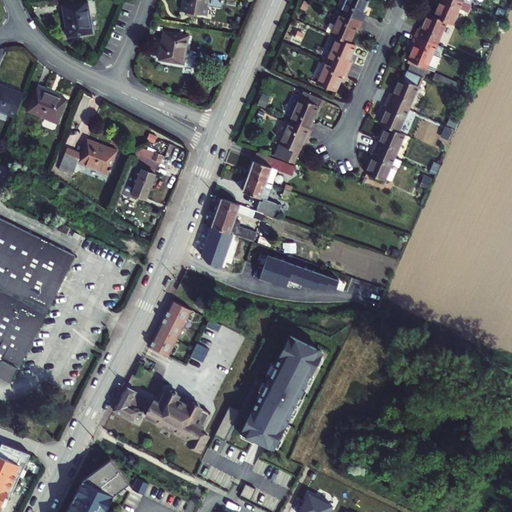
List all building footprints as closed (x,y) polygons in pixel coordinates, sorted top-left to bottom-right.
[(182,0),(181,13),(206,17),(207,6),(221,9),(222,0),(182,0)] [(371,10),(367,8),(370,0),(347,0),(344,8),(367,18),(371,10)] [(438,0),(433,14),(448,20),(452,22),(461,0),(438,0)] [(85,3),(62,10),(70,40),(92,33),(85,3)] [(344,8),(334,29),(340,32),(354,38),(359,27),(363,29),(367,18),(344,8)] [(430,12),(423,28),(418,26),(415,34),(438,44),(448,20),(433,14),(430,12)] [(417,26),(423,28),(427,17),(421,15),(417,26)] [(354,38),(340,32),(329,57),(352,67),(355,60),(351,59),(359,40),(354,38)] [(188,38),(161,34),(157,62),(184,66),(188,38)] [(438,44),(415,34),(412,40),(417,42),(409,60),(427,67),(435,71),(442,56),(441,53),(435,51),(438,44)] [(444,47),(438,44),(435,51),(441,53),(444,47)] [(352,67),(329,57),(319,80),(339,88),(345,74),(349,75),(352,67)] [(412,63),(410,69),(425,75),(427,70),(412,63)] [(409,109),(424,76),(408,69),(404,80),(401,79),(394,94),(389,92),(385,99),(409,109)] [(0,113),(15,119),(23,96),(0,86),(0,113)] [(65,101),(37,90),(28,115),(55,126),(65,101)] [(304,91),(291,121),(314,130),(317,123),(314,122),(320,107),(322,108),(325,101),(304,91)] [(409,109),(385,99),(382,106),(388,108),(380,126),(386,128),(399,134),(409,109)] [(365,130),(376,134),(380,122),(369,118),(365,130)] [(296,165),(308,136),(311,137),(314,130),(291,121),(276,159),(296,165)] [(393,158),(403,135),(399,134),(386,128),(378,144),(374,142),(372,149),(393,158)] [(86,142),(80,157),(67,151),(61,166),(75,171),(77,165),(106,177),(115,154),(86,142)] [(383,181),(393,158),(372,149),(369,155),(373,156),(365,174),(383,181)] [(161,158),(142,150),(134,155),(117,195),(134,202),(136,198),(144,201),(161,158)] [(272,169),(275,161),(256,155),(254,162),(272,169)] [(295,168),(275,161),(272,169),(254,162),(248,178),(273,187),(276,176),(288,180),(290,175),(293,176),(295,168)] [(178,212),(190,181),(182,178),(170,209),(178,212)] [(267,201),(273,187),(248,178),(243,192),(264,200),(263,203),(259,202),(258,213),(273,218),(275,213),(279,213),(281,207),(267,201)] [(30,201),(27,199),(25,203),(28,204),(26,208),(39,214),(40,211),(44,213),(45,209),(42,208),(44,204),(31,198),(30,201)] [(229,235),(239,206),(221,200),(211,228),(229,235)] [(0,378),(6,382),(71,256),(0,219),(0,378)] [(81,235),(73,232),(71,237),(78,240),(81,235)] [(266,255),(258,279),(266,282),(266,280),(285,286),(286,283),(300,287),(301,285),(308,288),(309,286),(315,288),(316,286),(324,289),(326,285),(335,288),(338,279),(266,255)] [(190,308),(171,298),(148,344),(166,353),(190,308)] [(220,323),(208,317),(204,323),(216,330),(220,323)] [(270,448),(319,353),(288,338),(240,432),(270,448)] [(207,347),(195,342),(189,354),(201,359),(207,347)] [(131,409),(136,401),(131,398),(133,393),(122,387),(115,400),(108,414),(113,416),(114,413),(134,424),(139,415),(140,413),(131,409)] [(151,403),(148,407),(143,417),(187,440),(184,445),(196,451),(204,436),(198,433),(207,415),(195,408),(195,405),(189,403),(187,404),(181,401),(172,396),(172,393),(167,391),(164,392),(163,391),(155,405),(151,403)] [(237,412),(227,407),(212,435),(214,436),(222,441),(237,412)] [(0,501),(4,493),(8,494),(27,456),(0,445),(0,501)] [(101,511),(109,497),(126,486),(109,461),(80,480),(64,511),(101,511)] [(252,492),(242,486),(237,497),(247,502),(252,492)] [(303,494),(294,511),(322,511),(326,505),(303,494)]
